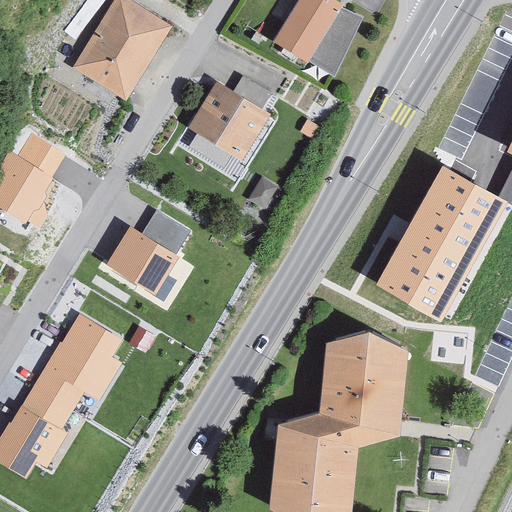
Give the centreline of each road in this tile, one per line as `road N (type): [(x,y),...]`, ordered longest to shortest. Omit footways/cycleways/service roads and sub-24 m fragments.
road 1 (secondary): [(149,511),(463,0)]
road 2 (residential): [(0,366),(230,0)]
road 3 (residential): [(511,403),(460,511)]
